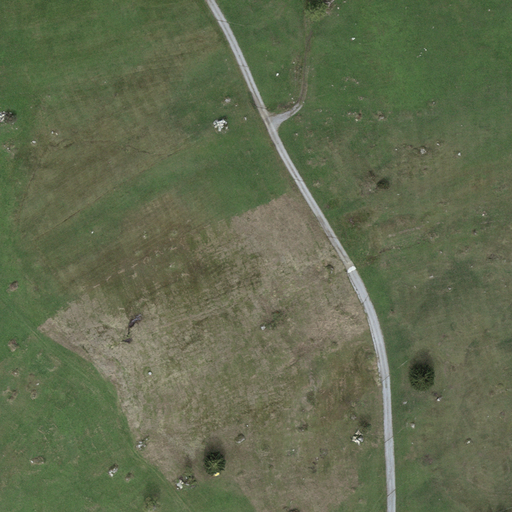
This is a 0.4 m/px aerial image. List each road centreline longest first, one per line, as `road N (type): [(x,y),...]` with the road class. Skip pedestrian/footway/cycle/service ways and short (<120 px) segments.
road 1 (track): [(207,0),(266,124),(357,282),(381,351),(391,511)]
road 2 (track): [(0,296),(110,397),(135,457),(187,511)]
